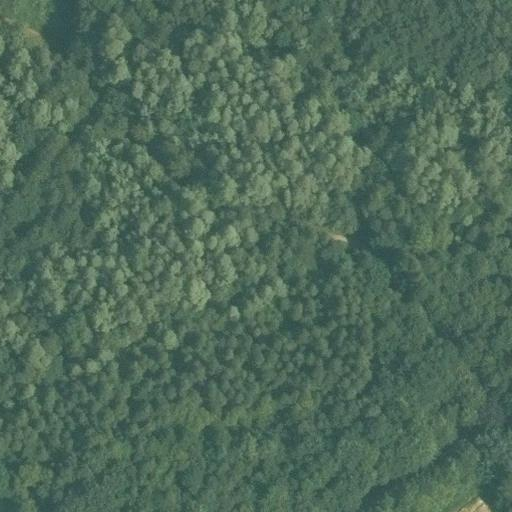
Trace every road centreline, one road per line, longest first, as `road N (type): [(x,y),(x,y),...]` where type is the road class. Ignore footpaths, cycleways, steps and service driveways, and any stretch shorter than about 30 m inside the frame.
road 1 (track): [(0,401),(366,246)]
road 2 (track): [(163,0),(189,41),(273,63),(339,103),(361,150),(357,241)]
road 3 (track): [(0,269),(34,230),(55,173),(102,102)]
